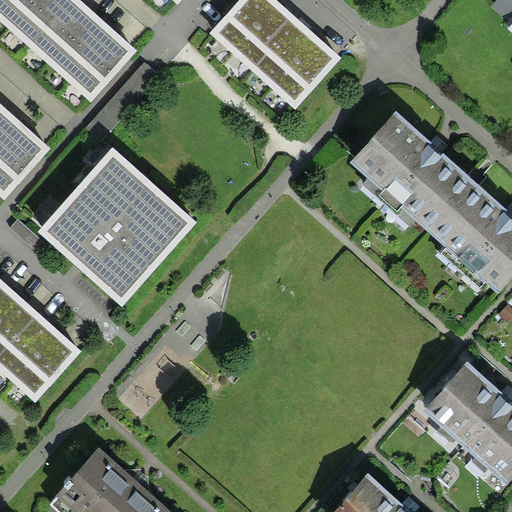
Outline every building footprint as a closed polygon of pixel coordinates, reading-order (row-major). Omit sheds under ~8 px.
[(129,53),(66,0),(0,0),(0,20),(91,98),(129,53)] [(334,61),(265,0),(247,0),(214,37),(293,107),(334,61)] [(511,23),(511,0),(497,0),(493,6),(511,23)] [(43,153),(0,114),(0,197),(2,199),(43,153)] [(422,225),(464,178),(393,116),(351,162),(422,225)] [(189,229),(109,159),(42,235),(122,305),(189,229)] [(511,220),(464,178),(422,225),(492,286),(511,263),(511,220)] [(74,355),(0,288),(0,371),(32,400),(74,355)] [(502,481),(511,470),(511,409),(462,366),(422,411),(502,481)] [(53,511),(162,511),(92,452),(46,506),(53,511)] [(408,511),(367,476),(335,511),(408,511)]
